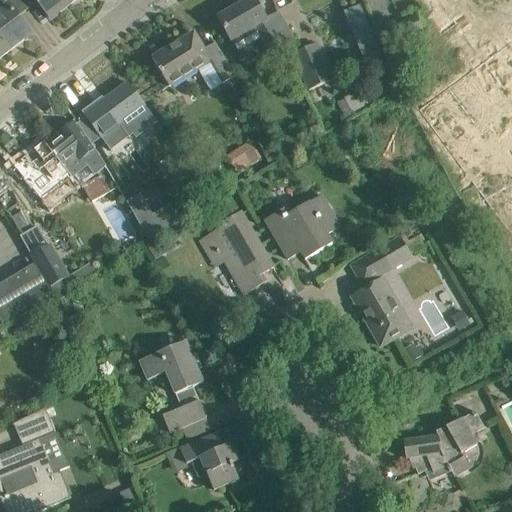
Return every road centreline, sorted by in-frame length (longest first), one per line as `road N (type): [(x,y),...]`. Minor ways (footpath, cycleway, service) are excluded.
road 1 (residential): [(349,511),(312,409),(295,297)]
road 2 (residential): [(145,0),(0,111)]
